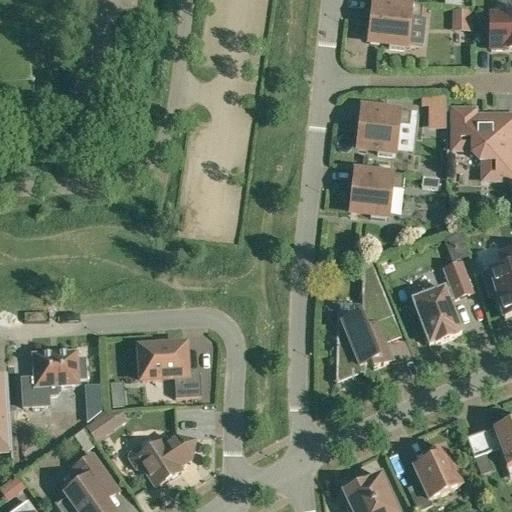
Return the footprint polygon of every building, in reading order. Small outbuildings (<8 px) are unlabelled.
[(411,6),(375,2),(373,1),(369,43),(389,46),(389,50),(404,52),(404,47),(407,47),(410,20),(421,21),(422,7),(411,6)] [(511,16),(489,17),(490,53),(511,52),(511,16)] [(428,108),(428,128),(445,128),(445,97),(428,97),(428,108)] [(400,112),(364,109),(361,108),(357,150),(378,152),(377,157),(392,158),(393,154),(395,154),(398,127),(409,128),(411,114),(400,113),(400,112)] [(511,118),(491,119),(474,119),(474,113),(452,113),(452,153),(472,153),(472,157),(479,165),(483,165),(483,183),(511,182),(511,118)] [(355,172),(352,194),(350,214),(370,216),(370,220),(385,222),(386,218),(388,218),(391,191),(402,192),(404,178),(393,176),(355,172)] [(422,180),(421,190),(437,192),(438,182),(422,180)] [(511,252),(499,256),(504,271),(484,276),(490,295),(496,293),(504,322),(511,319),(511,252)] [(442,293),(441,293),(435,295),(433,292),(420,297),(421,300),(414,303),(412,304),(413,306),(428,346),(429,349),(434,347),(456,339),(456,338),(461,336),(460,334),(448,302),(453,300),(454,302),(472,296),(461,267),(443,273),(450,291),(445,293),(444,291),(442,292),(442,293)] [(362,272),(361,317),(361,319),(351,322),(349,323),(348,320),(338,320),(338,316),(337,316),(336,380),(337,380),(337,379),(351,379),(351,380),(352,380),(353,374),(363,374),(363,376),(365,376),(365,372),(364,372),(365,368),(371,366),(373,372),(392,364),(385,347),(390,345),(389,342),(384,344),(377,327),(393,320),(372,268),(362,272)] [(139,352),(141,384),(174,382),(175,402),(201,400),(199,375),(186,376),(184,349),(139,352)] [(49,409),(48,398),(56,398),(59,394),(59,390),(59,389),(78,388),(77,382),(86,381),(85,361),(76,361),(76,356),(60,357),(60,356),(48,357),(33,358),(34,381),(21,381),(23,410),(49,409)] [(7,376),(5,376),(0,376),(0,454),(10,454),(11,462),(12,462),(7,376)] [(102,419),(87,429),(94,439),(109,429),(102,419)] [(511,425),(492,432),(499,452),(506,471),(509,479),(511,477),(511,425)] [(488,456),(480,436),(466,442),(473,461),(488,456)] [(165,442),(144,456),(141,452),(137,451),(129,457),(128,461),(135,472),(140,474),(143,471),(156,491),(181,474),(178,469),(191,461),(194,443),(176,439),(167,445),(165,442)] [(427,459),(423,461),(425,466),(413,471),(420,486),(407,492),(416,511),(425,511),(432,509),(429,503),(461,489),(443,451),(440,453),(438,449),(425,455),(427,459)] [(111,511),(106,504),(118,496),(119,495),(93,457),(72,472),(81,485),(64,497),(66,500),(56,508),(55,506),(54,507),(57,511),(111,511)] [(18,479),(0,492),(0,494),(7,504),(26,490),(18,479)] [(352,492),(351,493),(345,496),(344,495),(343,496),(344,498),(344,497),(350,510),(346,511),(395,511),(381,480),(380,479),(379,479),(379,480),(369,484),(368,485),(368,484),(366,485),(366,486),(360,489),(359,488),(359,489),(352,492),(351,492),(352,492)]
